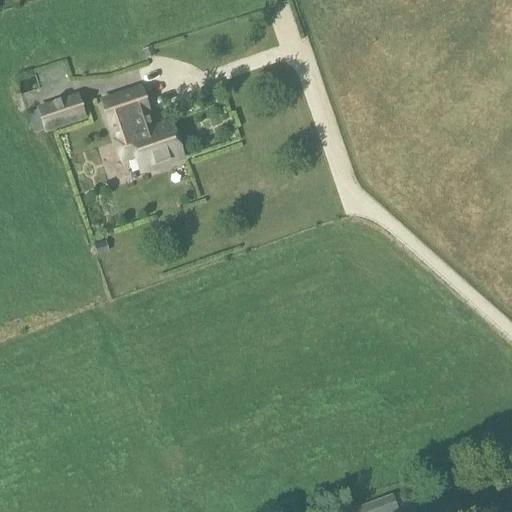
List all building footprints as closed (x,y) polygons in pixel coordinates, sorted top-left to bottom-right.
[(142,47),(145,56),(155,52),(151,44),(142,47)] [(140,90),(101,103),(109,126),(111,125),(115,139),(117,142),(115,143),(121,162),(135,157),(140,173),(182,159),(170,124),(151,131),(145,114),(147,113),(140,90)] [(48,134),(48,136),(58,133),(89,122),(82,100),(80,95),(39,109),(40,113),(48,134)] [(40,113),(29,116),(36,138),(48,134),(40,113)] [(106,238),(93,242),(97,254),(109,250),(106,238)] [(424,505),(415,505),(415,495),(393,495),(392,494),(344,511),(457,511),(457,509),(457,503),(439,503),(439,501),(424,501),(424,505)]
